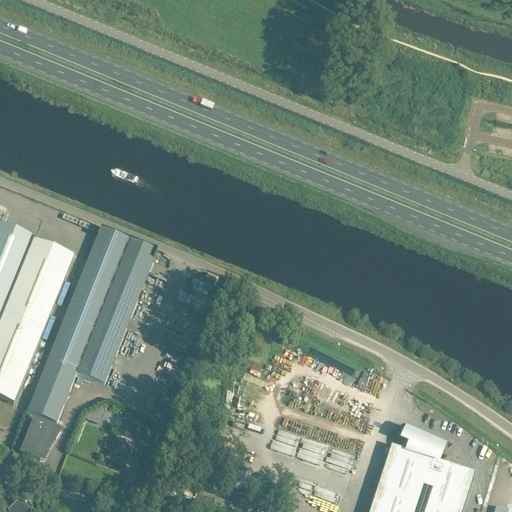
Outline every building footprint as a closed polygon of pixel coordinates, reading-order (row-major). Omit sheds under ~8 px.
[(84,232),(88,222),(76,217),(72,228),(84,232)] [(0,327),(35,242),(17,235),(17,236),(0,228),(0,327)] [(158,252),(130,241),(102,230),(27,414),(57,425),(77,375),(104,386),(158,252)] [(0,327),(0,401),(15,407),(76,259),(35,242),(0,327)] [(84,417),(83,419),(88,421),(88,419),(99,423),(103,412),(105,413),(108,405),(84,417)] [(159,415),(156,424),(162,426),(165,417),(159,415)] [(46,455),(60,433),(35,423),(23,455),(40,461),(43,454),(46,455)] [(448,448),(407,430),(404,429),(401,430),(399,432),(398,435),(398,437),(400,440),(402,442),(398,450),(391,448),(370,511),(464,511),(476,475),(438,463),(440,459),(443,460),(443,459),(448,448)] [(136,441),(118,434),(116,439),(114,439),(111,446),(113,447),(113,448),(111,447),(107,458),(117,463),(118,461),(127,465),(130,458),(138,461),(146,442),(137,439),(136,441)] [(12,511),(11,511),(30,511),(33,509),(27,502),(23,506),(20,503),(16,507),(14,505),(9,509),(12,511)]
